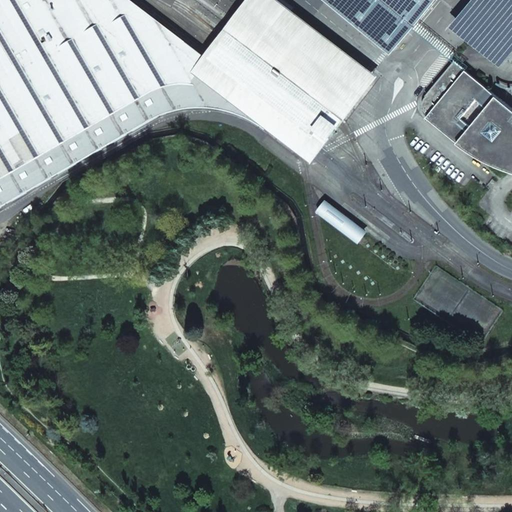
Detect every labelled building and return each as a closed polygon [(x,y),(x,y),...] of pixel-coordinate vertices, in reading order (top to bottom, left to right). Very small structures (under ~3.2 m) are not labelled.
[(0,0),(0,180),(150,95),(158,91),(164,88),(170,87),(180,84),(189,84),(199,85),(205,86),(213,89),(215,90),(231,101),(302,154),(316,164),(318,160),(382,78),(279,0),(253,0),(211,57),(134,0),(0,0)] [(439,0),(438,0),(327,0),(394,55),(439,0)] [(511,56),(511,0),(480,0),(458,29),(503,68),(511,56)] [(427,118),(459,143),(460,142),(466,148),(473,153),(480,157),(486,160),(494,163),(500,165),(509,168),(511,168),(511,107),(455,60),(431,90),(425,97),(424,99),(423,101),(423,104),(423,106),(423,109),(423,111),(424,114),(426,116),(427,118)] [(343,218),(338,225),(347,232),(346,234),(357,243),(365,233),(354,224),(353,226),(343,218)]
